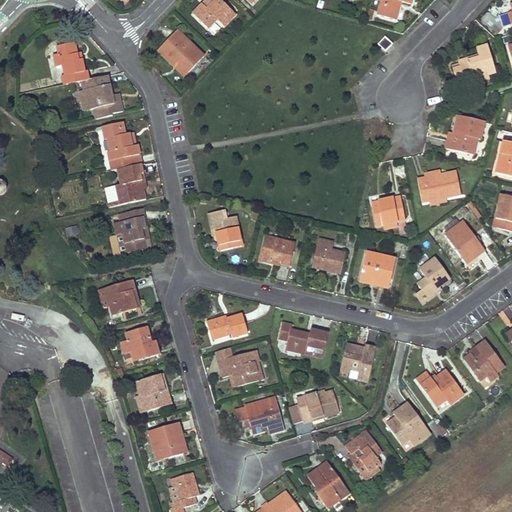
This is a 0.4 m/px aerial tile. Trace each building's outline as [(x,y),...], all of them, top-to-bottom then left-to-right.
[(199,8),(192,14),(206,28),(216,18),(223,26),(234,14),(220,0),(210,0),(210,1),(207,4),(209,6),(207,9),(203,4),(199,8)] [(381,0),(378,15),(395,20),(401,2),(410,4),(411,0),(381,0)] [(511,23),(509,13),(500,16),(503,27),(511,24),(511,23)] [(215,36),(222,29),(216,24),(210,32),(215,36)] [(203,57),(177,31),(165,43),(158,50),(174,66),(177,62),(188,72),(203,57)] [(385,38),(379,45),(385,51),(391,44),(385,38)] [(76,56),(74,45),(57,48),(59,56),(54,57),(56,67),(62,66),(63,70),(82,66),(82,61),(76,62),(74,56),(76,56)] [(461,69),(454,71),(458,85),(480,78),(481,82),(489,80),(488,76),(496,74),(487,47),(477,50),(479,59),(469,62),(468,60),(459,63),(460,66),(461,69)] [(177,62),(174,66),(184,76),(188,72),(177,62)] [(62,77),(64,85),(80,82),(88,80),(87,72),(84,72),(82,66),(63,70),(65,76),(62,77)] [(88,80),(80,82),(83,91),(86,91),(88,101),(111,96),(109,84),(107,76),(88,80)] [(111,96),(88,101),(90,110),(94,109),(96,119),(112,116),(112,114),(123,112),(122,106),(120,100),(113,102),(111,96)] [(88,101),(82,102),(85,111),(90,110),(88,101)] [(447,145),(446,149),(473,156),(477,140),(480,141),(484,123),(458,116),(453,135),(457,136),(455,143),(448,140),(447,145)] [(123,128),(122,122),(102,127),(105,140),(108,139),(109,142),(129,137),(129,134),(125,135),(123,128)] [(450,134),(448,140),(455,143),(457,136),(453,135),(450,134)] [(129,137),(109,142),(111,152),(108,152),(112,171),(117,170),(141,164),(137,146),(131,148),(129,137)] [(511,143),(503,142),(495,173),(511,177),(511,143)] [(143,172),(141,164),(117,170),(120,186),(115,187),(116,191),(143,185),(142,181),(145,180),(143,172)] [(424,178),(418,179),(422,202),(430,200),(445,197),(461,195),(456,172),(440,175),(424,178)] [(143,185),(116,191),(119,205),(146,200),(144,192),(143,185)] [(115,187),(105,189),(109,207),(119,205),(116,191),(115,187)] [(511,198),(502,196),(496,218),(500,219),(497,229),(511,232),(511,198)] [(387,201),(372,204),(376,226),(384,225),(396,222),(405,220),(401,198),(387,201)] [(116,226),(117,235),(137,231),(145,230),(140,210),(119,215),(121,225),(116,226)] [(225,220),(223,212),(209,215),(212,232),(215,232),(216,236),(220,252),(242,247),(235,218),(225,220)] [(463,222),(445,236),(466,264),(479,254),(484,251),(463,222)] [(66,238),(79,236),(77,227),(64,229),(66,238)] [(145,230),(137,231),(139,237),(143,236),(144,240),(150,239),(148,229),(145,230)] [(137,231),(117,235),(122,255),(146,250),(144,240),(143,236),(139,237),(137,231)] [(333,243),(319,240),(313,267),(331,271),(341,274),(345,254),(331,251),(333,243)] [(265,242),(260,261),(271,263),(273,258),(280,260),(279,263),(290,265),(294,245),(275,241),(275,245),(265,242)] [(396,260),(366,253),(360,279),(370,281),(370,279),(390,284),(396,260)] [(273,258),(271,263),(282,267),(289,268),(290,265),(279,263),(280,260),(273,258)] [(452,283),(435,259),(420,270),(426,279),(417,285),(422,291),(418,293),(424,301),(437,293),(435,289),(442,284),(445,288),(452,283)] [(360,279),(359,282),(382,287),(389,288),(390,284),(370,279),(370,281),(360,279)] [(111,317),(139,309),(135,294),(131,282),(104,289),(104,291),(108,307),(111,317)] [(102,309),(108,307),(104,291),(98,293),(102,309)] [(415,296),(421,304),(424,301),(418,293),(415,296)] [(223,318),(206,323),(208,331),(211,339),(230,334),(231,337),(246,333),(241,315),(224,320),(223,318)] [(281,324),(278,338),(287,341),(285,349),(322,358),(327,335),(319,333),(309,331),(308,336),(290,332),(291,326),(281,324)] [(150,344),(146,329),(126,335),(128,342),(121,344),(124,356),(131,353),(132,358),(134,363),(158,356),(156,350),(155,343),(150,344)] [(471,354),(463,360),(478,381),(485,376),(489,382),(497,376),(495,372),(503,366),(485,342),(481,345),(476,348),(481,355),(474,359),(471,354)] [(355,348),(345,346),(339,371),(349,374),(349,371),(358,373),(356,380),(367,383),(375,350),(369,348),(364,347),(363,352),(354,350),(355,348)] [(471,354),(474,359),(481,355),(476,348),(469,353),(471,354)] [(229,349),(215,353),(219,369),(225,367),(223,361),(232,358),(229,349)] [(258,362),(255,352),(232,358),(223,361),(225,367),(219,369),(222,378),(228,376),(232,375),(235,388),(258,382),(253,363),(258,362)] [(426,374),(416,381),(434,407),(445,400),(448,405),(463,395),(446,371),(432,382),(426,374)] [(166,390),(161,375),(135,383),(139,398),(142,397),(147,411),(170,405),(166,390)] [(324,390),(296,398),(297,404),(302,420),(303,423),(311,420),(310,418),(322,415),(323,417),(339,413),(332,390),(325,392),(324,390)] [(136,398),(140,413),(147,411),(142,397),(139,398),(136,398)] [(283,429),(275,399),(244,407),(252,434),(267,430),(271,429),(272,432),(283,429)] [(287,407),(292,423),(302,420),(297,404),(287,407)] [(395,419),(386,425),(400,445),(407,440),(412,447),(429,434),(407,404),(403,407),(392,415),(395,419)] [(180,433),(177,424),(149,433),(151,444),(158,442),(163,459),(184,453),(178,433),(180,433)] [(358,457),(351,462),(360,475),(366,470),(370,476),(380,470),(379,469),(381,467),(379,464),(380,463),(375,457),(381,453),(368,435),(364,438),(365,439),(362,442),(359,437),(345,447),(350,454),(358,449),(364,457),(360,460),(358,457)] [(158,442),(151,444),(157,461),(163,459),(158,442)] [(350,454),(347,457),(351,462),(358,457),(360,460),(364,457),(358,449),(350,454)] [(0,461),(7,466),(11,460),(0,452),(0,461)] [(348,493),(326,463),(316,470),(307,477),(316,490),(314,492),(326,509),(348,493)] [(366,470),(360,475),(364,481),(370,476),(366,470)] [(195,484),(192,474),(173,479),(177,494),(179,501),(172,503),(174,508),(169,510),(169,511),(182,511),(181,508),(196,504),(194,497),(199,496),(195,484)] [(276,499),(267,505),(270,508),(288,495),(285,492),(276,499)] [(267,504),(260,508),(263,511),(299,511),(288,495),(270,508),(267,505),(267,504)]
